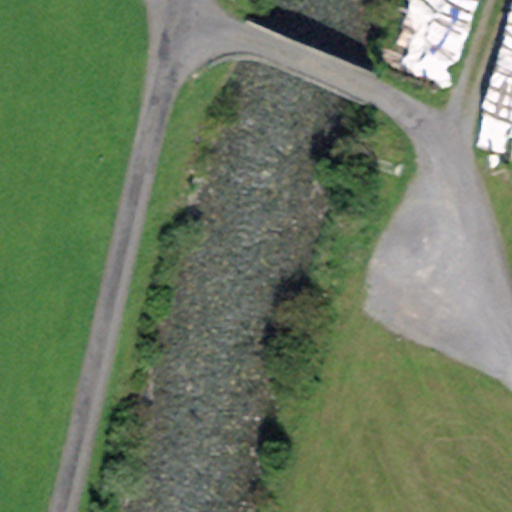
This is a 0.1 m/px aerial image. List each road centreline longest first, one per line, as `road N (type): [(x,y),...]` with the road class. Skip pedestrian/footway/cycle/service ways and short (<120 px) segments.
road 1 (track): [(55,511),(188,0)]
road 2 (track): [(511,329),(483,280),(446,157),(368,80),(229,29),(183,0)]
road 3 (track): [(446,157),(496,0)]
